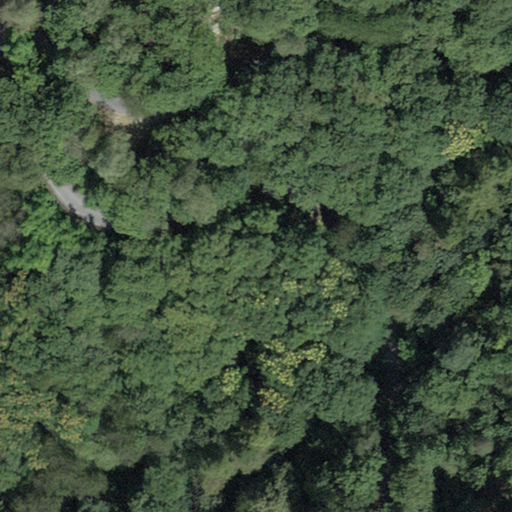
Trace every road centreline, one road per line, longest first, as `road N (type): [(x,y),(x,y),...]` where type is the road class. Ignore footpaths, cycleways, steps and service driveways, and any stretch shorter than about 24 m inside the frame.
road 1 (unclassified): [(0,38),(38,147),(59,186),(90,215),(135,227),(263,189),(314,198),(352,231),(372,269),(396,389),(385,511)]
road 2 (unclassified): [(511,62),(456,40),(335,39),(252,63),(166,103),(128,106),(74,77),(50,38),(46,0)]
